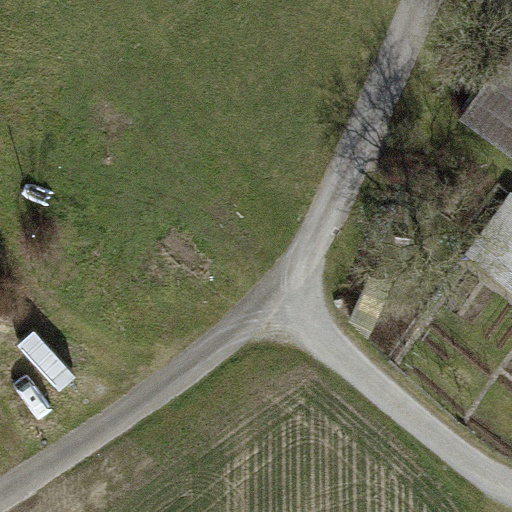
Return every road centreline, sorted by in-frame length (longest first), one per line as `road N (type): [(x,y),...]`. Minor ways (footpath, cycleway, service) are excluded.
road 1 (residential): [(0,484),(287,298),(421,0)]
road 2 (track): [(511,480),(287,298)]
road 3 (track): [(0,243),(167,382)]
